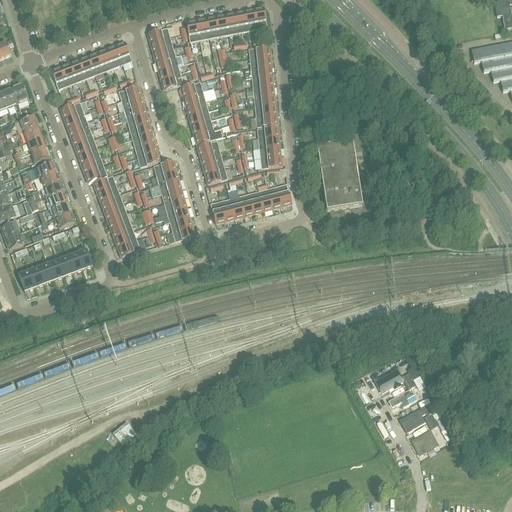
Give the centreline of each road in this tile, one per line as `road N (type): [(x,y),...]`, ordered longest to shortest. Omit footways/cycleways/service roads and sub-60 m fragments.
road 1 (residential): [(133,24),(163,130),(185,154),(213,242),(301,220),(277,10),(266,0)]
road 2 (residential): [(18,318),(100,291),(109,276),(31,64)]
road 3 (primary): [(306,0),(476,175),(511,232)]
road 4 (primary): [(511,184),(424,79),(343,0)]
